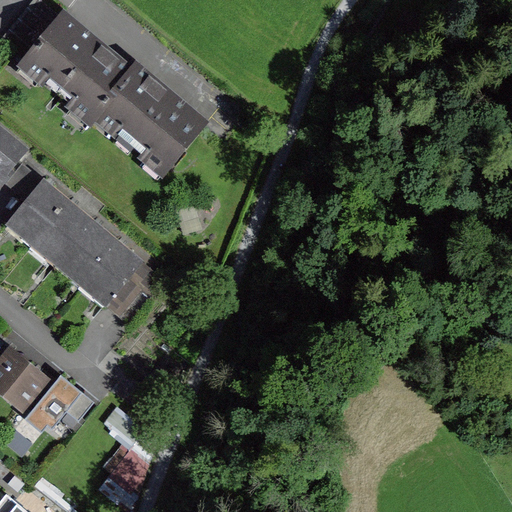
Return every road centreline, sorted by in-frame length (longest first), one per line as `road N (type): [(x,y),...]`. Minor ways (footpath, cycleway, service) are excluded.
road 1 (track): [(348,0),(302,80),(140,511)]
road 2 (unknown): [(78,0),(220,113)]
